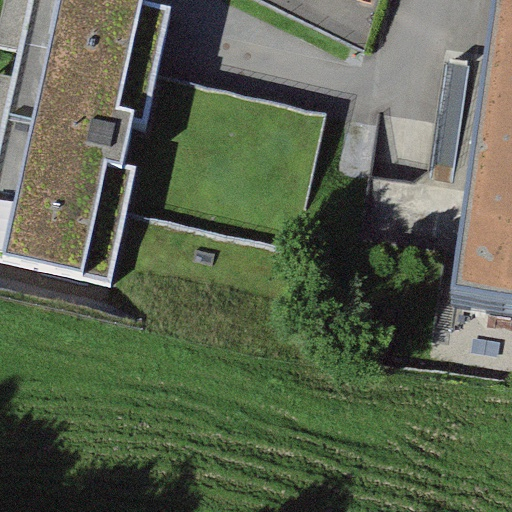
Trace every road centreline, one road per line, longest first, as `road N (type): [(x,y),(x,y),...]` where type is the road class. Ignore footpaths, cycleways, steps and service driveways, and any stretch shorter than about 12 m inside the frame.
road 1 (residential): [(168,0),(352,91),(405,100),(425,0)]
road 2 (unknown): [(411,71),(417,186),(511,227)]
